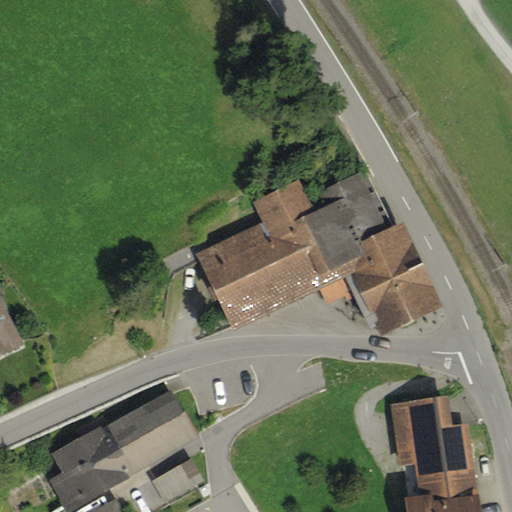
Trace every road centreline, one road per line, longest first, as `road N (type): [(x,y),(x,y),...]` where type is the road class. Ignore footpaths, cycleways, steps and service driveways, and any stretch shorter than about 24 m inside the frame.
road 1 (residential): [(474,348),(282,345),(204,354),(0,437)]
road 2 (unclassified): [(282,0),(427,241),(474,348)]
road 3 (residential): [(474,348),(511,464)]
